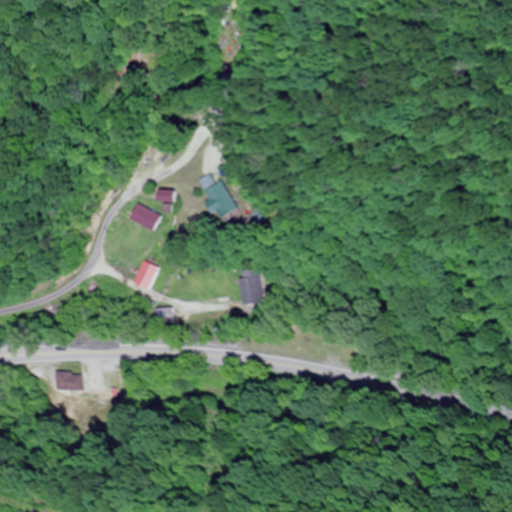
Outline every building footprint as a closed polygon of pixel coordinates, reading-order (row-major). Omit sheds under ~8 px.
[(229,110),(238,78),(224,74),(215,106),(229,110)] [(210,182),(235,220),(250,210),(232,182),(226,187),(219,176),(210,182)] [(180,192),(166,192),(166,202),(180,202),(180,192)] [(159,232),(167,216),(142,204),(135,220),(159,232)] [(152,291),(164,269),(150,261),(137,283),(152,291)] [(264,304),(261,271),(242,272),(244,306),(264,304)]
